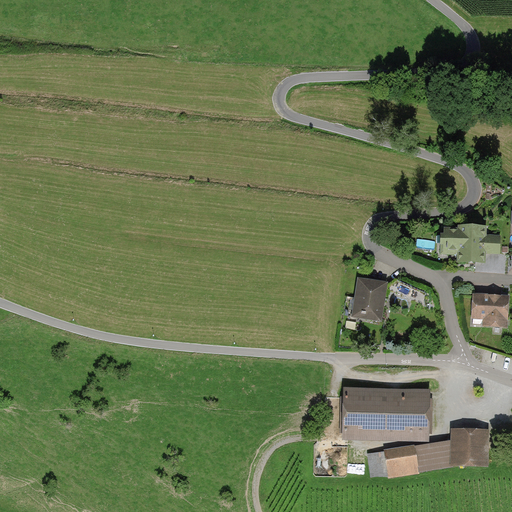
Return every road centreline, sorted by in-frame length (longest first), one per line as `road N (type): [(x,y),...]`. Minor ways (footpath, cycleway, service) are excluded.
road 1 (unclassified): [(433,0),(473,40),(469,60),(457,69),(298,79),(279,98),(292,116),(470,176),(475,192),(463,208),(378,219),(369,235),(383,255),(434,279),(464,364)]
road 2 (unclassified): [(0,302),(147,344),(464,364)]
